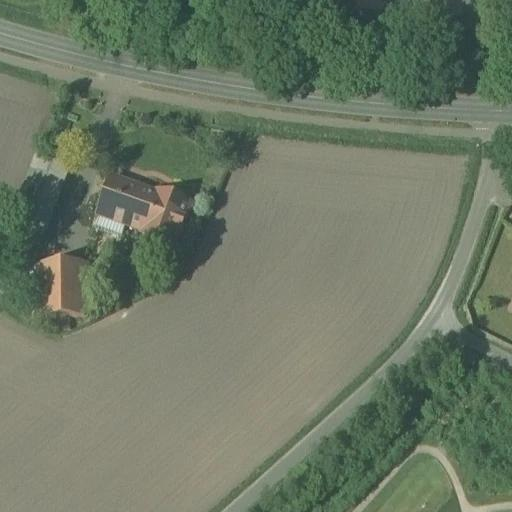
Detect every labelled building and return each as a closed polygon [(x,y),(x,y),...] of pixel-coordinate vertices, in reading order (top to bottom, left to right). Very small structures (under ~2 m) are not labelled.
[(257,0),(206,0),(205,12),(256,18),(257,0)] [(323,0),(334,33),(385,16),(380,0),(323,0)] [(508,26),(411,30),(412,65),(510,61),(508,26)] [(70,154),(55,148),(51,160),(66,165),(70,154)] [(68,171),(38,160),(33,174),(62,185),(68,171)] [(62,185),(33,174),(9,238),(38,249),(62,185)] [(157,199),(112,182),(99,219),(100,220),(101,217),(127,227),(126,229),(143,236),(145,236),(158,200),(157,199)] [(190,209),(158,197),(157,199),(158,200),(145,236),(143,236),(143,238),(160,244),(169,240),(177,243),(190,209)] [(86,269),(36,271),(37,321),(87,319),(86,269)]
